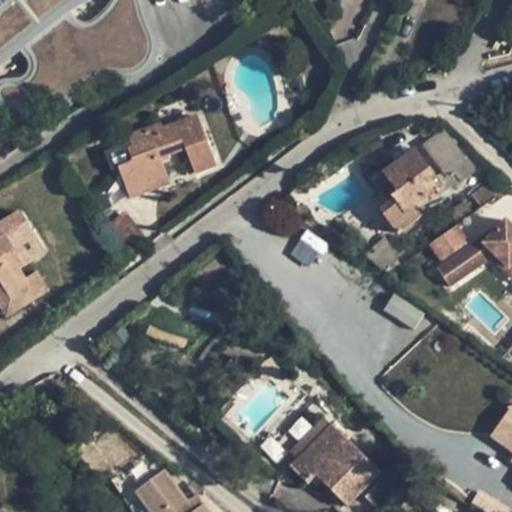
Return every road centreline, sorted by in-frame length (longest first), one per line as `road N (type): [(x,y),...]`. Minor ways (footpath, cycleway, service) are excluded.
road 1 (residential): [(0,386),(345,122),(459,88)]
road 2 (unknown): [(0,172),(166,68),(200,37),(219,0)]
